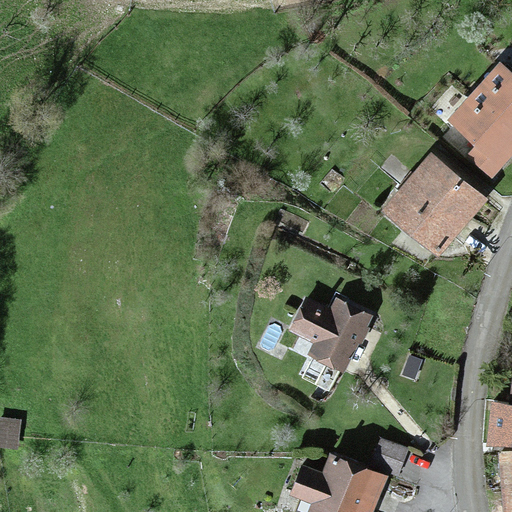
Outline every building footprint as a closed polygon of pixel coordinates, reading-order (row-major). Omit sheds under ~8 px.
[(462,147),(488,171),(511,144),(511,77),(491,58),(443,111),(471,136),(462,147)] [(424,148),(380,201),(435,247),(479,194),(424,148)] [(311,351),(341,366),(366,317),(336,302),(328,318),(299,303),(289,322),(318,337),(311,351)] [(505,394),(487,392),(484,433),(511,434),(511,357),(505,394)] [(2,421),(0,449),(27,450),(28,423),(2,421)] [(379,436),(368,461),(393,472),(405,448),(379,436)] [(511,511),(511,442),(496,442),(497,511),(511,511)] [(302,511),(366,511),(381,473),(326,452),(320,465),(298,457),(288,484),(296,488),(290,503),(304,509),(302,511)]
